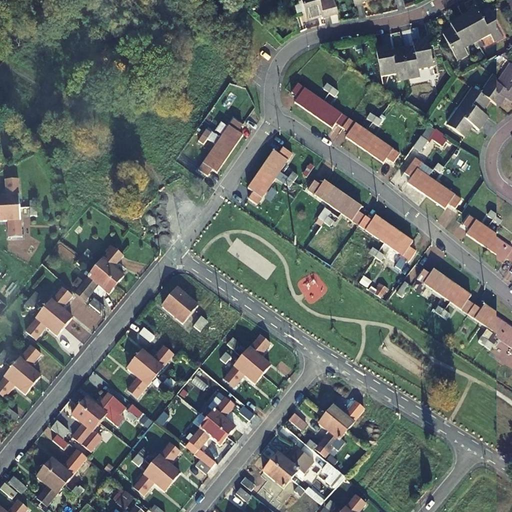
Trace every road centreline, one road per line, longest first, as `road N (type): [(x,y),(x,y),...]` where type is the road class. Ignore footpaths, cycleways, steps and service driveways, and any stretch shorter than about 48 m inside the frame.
road 1 (residential): [(270,123),(289,124),(363,174),(511,297)]
road 2 (residential): [(0,463),(174,253)]
road 3 (residential): [(270,123),(270,83),(294,45),(446,0)]
road 4 (residential): [(196,511),(325,354)]
road 5 (residential): [(174,253),(325,354)]
road 6 (residential): [(325,354),(476,448)]
road 7 (residential): [(174,253),(270,123)]
